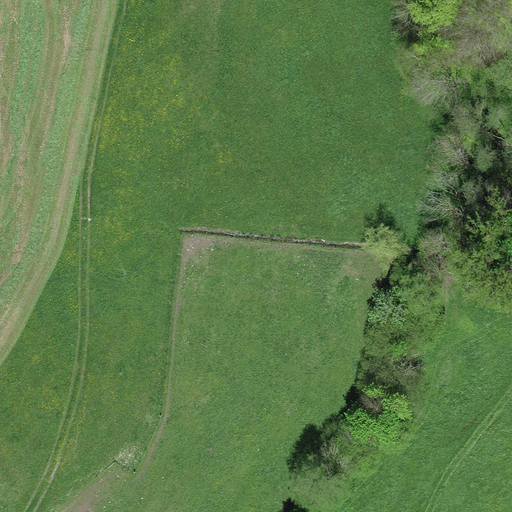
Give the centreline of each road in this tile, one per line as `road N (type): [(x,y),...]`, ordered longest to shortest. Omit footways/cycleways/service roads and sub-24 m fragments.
road 1 (track): [(117,0),(84,177),(80,377),(55,467),(30,511)]
road 2 (track): [(425,511),(511,380)]
